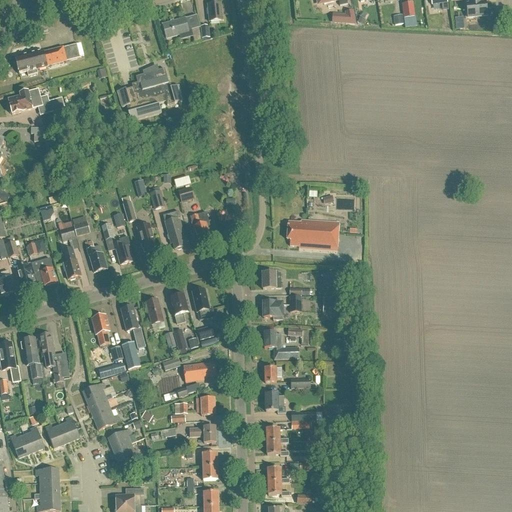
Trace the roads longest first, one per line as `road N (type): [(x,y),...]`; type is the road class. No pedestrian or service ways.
road 1 (unclassified): [(227,267),(249,251),(263,219),(244,0)]
road 2 (unclassified): [(242,511),(236,286),(227,267)]
road 3 (unclassified): [(0,323),(227,267)]
road 4 (unclassified): [(20,0),(83,20),(159,0)]
